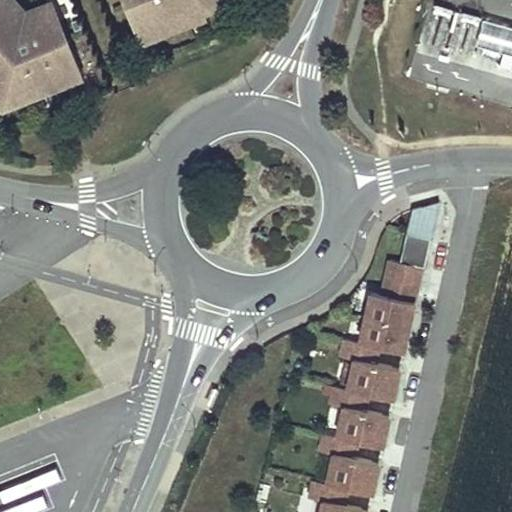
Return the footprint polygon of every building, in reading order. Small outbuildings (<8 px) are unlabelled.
[(73,65),(52,12),(42,16),(38,7),(14,17),(8,10),(12,5),(7,0),(0,0),(0,99),(1,100),(26,90),(28,94),(67,79),(64,69),(73,65)] [(120,0),(133,30),(143,26),(146,35),(186,20),(184,15),(207,6),(208,0),(120,0)] [(53,12),(49,1),(38,6),(38,7),(42,16),(52,12),(53,12)] [(511,31),(484,24),(477,49),(511,58),(511,31)] [(146,35),(143,26),(133,30),(132,30),(136,41),(147,37),(146,35)] [(79,75),(75,65),(73,65),(64,69),(67,79),(68,80),(79,75)] [(380,261),(361,345),(381,349),(406,355),(431,242),(398,234),(392,264),(380,261)] [(356,362),(350,392),(371,396),(395,401),(402,370),(378,365),(381,349),(361,345),(348,342),(344,360),(356,362)] [(346,410),(340,438),(360,443),(384,448),(392,418),(367,412),(371,396),(350,392),(337,389),(333,406),(346,410)] [(336,457),(329,485),(350,490),(374,495),(381,465),(357,459),(360,443),(340,438),(327,435),(323,454),(336,457)] [(325,503),(322,511),(370,511),(371,511),(347,506),(350,490),(329,485),(316,482),(312,500),(325,503)]
